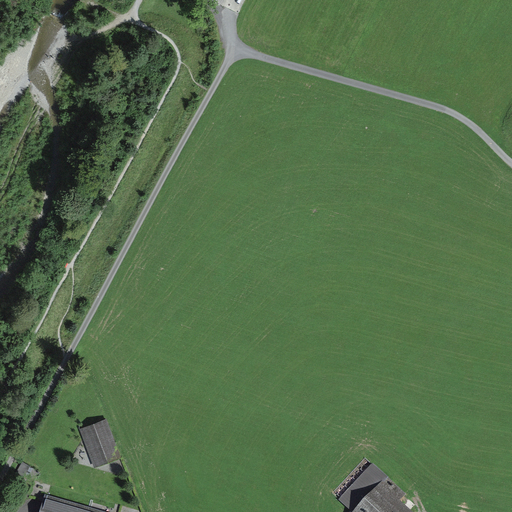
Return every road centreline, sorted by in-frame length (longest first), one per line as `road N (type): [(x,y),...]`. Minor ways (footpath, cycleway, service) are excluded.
road 1 (track): [(65,361),(231,55),(222,0)]
road 2 (track): [(231,55),(242,51),(447,110),(511,163)]
road 3 (track): [(0,476),(65,361)]
